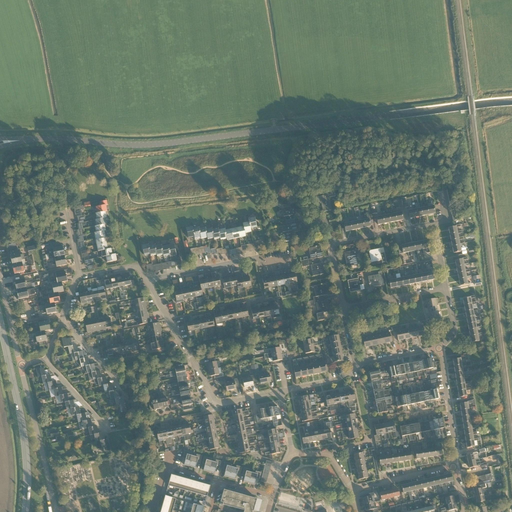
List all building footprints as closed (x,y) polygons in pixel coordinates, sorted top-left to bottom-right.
[(324,198),(323,195),(314,197),(315,204),(321,203),(323,212),(332,210),(329,197),(324,198)] [(97,213),(105,212),(107,211),(106,205),(107,205),(106,200),(100,202),(100,206),(96,207),(97,213)] [(285,216),(286,225),(286,226),(295,224),(295,223),(294,215),(296,214),(295,211),(300,210),(299,203),(298,203),(297,203),(290,205),(290,209),(282,211),(283,217),(285,216)] [(380,206),(380,203),(370,205),(371,208),(372,214),(375,214),(374,207),(380,206)] [(378,225),(384,224),(383,216),(384,216),(383,211),(381,212),(381,216),(376,217),(378,225)] [(96,220),(105,218),(106,218),(105,212),(97,213),(95,214),(96,220)] [(249,222),(250,229),(257,228),(255,217),(251,218),(250,217),(248,217),(249,222)] [(96,226),(104,225),(106,224),(105,218),(96,220),(95,220),(96,226)] [(243,227),(245,233),(251,232),(250,229),(249,222),(243,223),(243,227)] [(286,226),(286,225),(281,226),(282,232),(284,232),(285,241),(295,239),(293,230),(299,229),(297,223),(295,223),(295,224),(286,226)] [(457,233),(457,231),(456,227),(460,226),(460,224),(455,225),(456,227),(448,228),(450,234),(457,233)] [(96,233),(104,231),(106,231),(104,225),(96,226),(94,227),(96,233)] [(188,238),(194,236),(193,228),(192,227),(186,228),(188,238)] [(195,240),(201,238),(199,229),(199,227),(193,228),(194,236),(195,240)] [(201,238),(207,237),(206,229),(205,227),(199,229),(201,238)] [(243,227),(237,228),(239,238),(245,237),(245,233),(243,227)] [(208,239),(214,238),(212,230),(212,228),(206,229),(207,237),(208,239)] [(214,239),(220,238),(219,230),(218,228),(212,230),(214,238),(214,239)] [(233,239),(239,238),(237,228),(231,229),(233,239)] [(221,240),(226,239),(227,238),(225,230),(225,229),(219,230),(220,238),(221,240)] [(450,234),(451,241),(458,239),(458,238),(457,233),(461,233),(461,230),(457,231),(457,233),(450,234)] [(96,245),(106,243),(105,237),(95,239),(96,245)] [(451,241),(452,247),(460,245),(459,244),(459,240),(463,239),(462,237),(458,238),(458,239),(451,241)] [(426,241),(420,242),(421,249),(422,249),(426,248),(427,253),(429,253),(428,248),(426,241)] [(52,254),(63,251),(63,248),(64,248),(63,246),(59,247),(58,242),(50,243),(51,249),(53,249),(53,251),(48,252),(48,254),(52,254)] [(423,254),(422,249),(421,249),(420,242),(414,243),(415,251),(416,250),(420,250),(421,254),(423,254)] [(167,244),(167,245),(168,245),(170,255),(169,255),(170,257),(176,256),(176,253),(174,244),(170,245),(170,243),(167,244)] [(415,251),(414,243),(408,244),(409,252),(410,252),(414,251),(415,255),(417,255),(416,250),(415,251)] [(460,245),(452,247),(453,253),(461,252),(460,246),(464,245),(464,243),(459,244),(460,245)] [(148,246),(149,246),(148,244),(142,245),(144,255),(150,254),(148,246)] [(150,255),(156,254),(157,254),(155,246),(155,244),(149,246),(148,246),(150,254),(150,255)] [(411,256),(410,252),(409,252),(408,244),(401,246),(403,253),(408,252),(409,257),(411,256)] [(161,245),(155,246),(157,254),(156,254),(157,256),(163,255),(161,247),(162,246),(161,245)] [(163,256),(169,255),(170,255),(168,245),(167,245),(162,246),(161,247),(163,255),(163,256)] [(301,264),(318,261),(318,258),(322,257),(320,246),(308,248),(310,259),(301,261),(301,264)] [(106,256),(112,255),(111,249),(108,249),(101,251),(102,257),(106,256)] [(380,251),(379,249),(369,251),(371,262),(382,260),(382,261),(382,263),(386,262),(384,254),(380,255),(380,251)] [(11,258),(11,260),(24,257),(23,255),(20,256),(19,250),(10,252),(10,253),(9,253),(10,258),(11,258)] [(358,254),(357,250),(348,252),(349,255),(345,256),(347,267),(358,265),(356,254),(358,254)] [(115,254),(112,255),(106,256),(107,263),(117,261),(115,254)] [(464,265),(463,264),(462,260),(467,259),(466,257),(462,258),(462,259),(455,261),(456,267),(464,265)] [(318,261),(301,264),(302,267),(311,266),(313,276),(324,274),(322,263),(319,264),(318,261)] [(468,263),(463,264),(464,265),(456,267),(457,273),(465,272),(465,270),(464,266),(468,265),(468,263)] [(25,269),(25,267),(13,270),(14,273),(13,273),(14,276),(21,275),(24,274),(23,272),(24,272),(23,270),(25,269)] [(289,275),(290,284),(297,282),(295,274),(291,275),(291,271),(292,271),(292,268),(287,269),(289,275)] [(465,272),(457,273),(459,279),(466,278),(466,276),(465,273),(469,272),(469,269),(465,270),(465,272)] [(281,271),(282,276),(284,285),(290,284),(289,275),(285,276),(284,273),(286,272),(286,270),(281,271)] [(54,277),(55,279),(66,277),(66,276),(65,274),(66,274),(66,272),(65,272),(64,271),(56,273),(56,274),(55,274),(54,275),(54,277)] [(240,274),(239,271),(234,272),(236,278),(237,286),(238,289),(244,287),(243,279),(239,280),(238,277),(240,276),(240,274)] [(284,285),(282,276),(280,277),(279,274),(279,271),(274,272),(275,278),(276,278),(278,286),(284,285)] [(211,273),(212,279),(214,287),(221,286),(219,278),(215,278),(214,275),(216,275),(216,272),(211,273)] [(237,286),(236,278),(232,278),(231,275),(233,275),(233,272),(228,273),(229,279),(231,287),(237,286)] [(271,288),(278,286),(276,278),(275,278),(272,279),(271,275),(273,275),(273,272),(268,273),(269,279),(271,288)] [(384,285),(382,272),(378,272),(379,274),(368,277),(370,288),(384,285)] [(241,274),(243,279),(244,287),(251,286),(249,278),(245,279),(244,276),(246,275),(246,273),(241,274)] [(208,289),(214,287),(212,279),(210,279),(209,274),(205,275),(206,280),(208,289)] [(231,287),(229,279),(225,280),(224,276),(226,276),(226,274),(221,275),(224,288),(231,287)] [(271,288),(269,279),(265,280),(265,276),(267,276),(266,274),(261,275),(264,289),(271,288)] [(123,276),(125,286),(131,284),(132,286),(134,286),(133,277),(130,278),(129,275),(123,276)] [(199,282),(201,287),(201,290),(208,289),(206,280),(202,281),(201,278),(203,277),(203,275),(198,276),(199,282)] [(470,275),(466,276),(466,278),(459,279),(460,286),(470,284),(470,282),(467,283),(466,279),(471,278),(470,275)] [(125,286),(123,276),(117,277),(119,287),(122,286),(123,291),(126,291),(125,286)] [(192,277),(194,289),(196,297),(202,296),(201,290),(201,287),(197,288),(196,285),(198,284),(198,282),(199,282),(198,276),(192,277)] [(364,289),(361,276),(358,276),(358,279),(348,281),(350,292),(364,289)] [(119,287),(117,277),(111,278),(113,288),(119,287)] [(113,288),(111,278),(104,280),(106,289),(110,289),(111,292),(113,292),(113,288)] [(188,290),(189,298),(196,297),(194,289),(190,290),(190,286),(192,286),(191,283),(190,284),(188,278),(185,278),(188,290)] [(178,286),(177,280),(172,281),(176,301),(177,303),(183,302),(183,300),(181,291),(177,292),(177,289),(179,288),(178,286)] [(181,291),(183,300),(189,298),(188,290),(184,291),(183,287),(185,287),(185,285),(183,285),(183,283),(180,283),(181,291)] [(313,300),(323,298),(323,295),(327,295),(325,284),(313,286),(316,297),(313,297),(313,300)] [(94,302),(92,292),(91,291),(91,288),(87,288),(84,289),(85,294),(87,303),(94,302)] [(34,291),(18,295),(18,298),(17,298),(18,300),(20,299),(21,302),(27,301),(26,298),(28,297),(28,295),(29,295),(37,294),(38,290),(34,291)] [(98,291),(100,301),(106,299),(104,290),(98,291)] [(85,294),(79,295),(81,305),(87,303),(85,294)] [(462,299),(464,305),(471,303),(471,302),(470,299),(475,298),(474,295),(470,296),(470,297),(462,299)] [(132,307),(136,306),(145,304),(144,298),(134,299),(135,304),(131,305),(132,307)] [(324,301),(323,298),(313,300),(313,301),(308,302),(309,306),(310,306),(314,305),(314,304),(316,303),(318,314),(316,314),(318,321),(324,320),(323,313),(330,311),(328,301),(324,301)] [(426,301),(427,307),(437,305),(435,299),(426,301)] [(280,317),(279,314),(277,306),(273,307),(272,303),(275,303),(274,301),(269,302),(271,307),(272,316),(273,315),(273,318),(280,317)] [(238,304),(240,309),(242,318),(248,316),(247,308),(242,309),(242,305),(244,305),(244,306),(246,305),(246,302),(238,304)] [(272,316),(271,307),(267,308),(266,304),(268,304),(268,302),(263,303),(264,308),(266,317),(272,316)] [(472,310),(472,309),(471,305),(476,304),(475,302),(471,302),(471,303),(464,305),(465,311),(472,310)] [(260,318),(266,317),(264,308),(260,309),(260,306),(262,305),(261,303),(256,304),(258,310),(260,318)] [(136,306),(137,312),(147,310),(145,304),(136,306)] [(233,311),(235,319),(242,318),(240,309),(236,310),(235,307),(237,306),(237,304),(232,305),(233,311)] [(229,320),(235,319),(233,311),(229,311),(229,308),(231,308),(230,305),(225,306),(227,312),(229,320)] [(258,310),(254,311),(253,307),(255,307),(255,305),(250,305),(253,320),(260,318),(258,310)] [(437,305),(427,307),(429,314),(438,312),(437,305)] [(219,308),(220,313),(222,322),(229,320),(227,312),(223,313),(222,309),(224,309),(224,307),(219,308)] [(213,309),(216,323),(216,325),(222,324),(222,322),(220,313),(216,314),(216,311),(218,310),(217,308),(213,309)] [(465,311),(466,317),(474,316),(474,315),(473,311),(477,310),(477,308),(472,309),(472,310),(465,311)] [(148,316),(147,310),(137,312),(138,318),(148,316)] [(438,312),(429,314),(430,321),(440,319),(438,312)] [(206,319),(207,328),(214,327),(213,318),(211,318),(210,315),(209,313),(205,314),(206,319)] [(207,328),(206,319),(202,320),(201,317),(203,316),(203,314),(198,315),(199,321),(200,321),(201,329),(207,328)] [(466,317),(467,324),(475,322),(475,321),(474,317),(478,316),(478,314),(474,315),(474,316),(466,317)] [(200,321),(199,321),(196,321),(195,318),(197,318),(196,315),(192,316),(193,322),(195,330),(201,329),(200,321)] [(148,316),(138,318),(135,319),(135,322),(139,321),(140,324),(149,323),(148,316)] [(188,332),(195,330),(193,322),(189,323),(188,319),(190,319),(190,317),(185,318),(188,332)] [(104,319),(106,329),(112,328),(110,318),(104,319)] [(98,320),(100,330),(106,329),(104,319),(98,320)] [(98,320),(91,322),(94,331),(100,330),(98,320)] [(476,328),(476,327),(475,323),(480,322),(479,320),(475,321),(475,322),(467,324),(469,330),(476,328)] [(94,331),(91,322),(85,323),(87,333),(94,331)] [(151,331),(160,329),(159,322),(149,325),(151,331)] [(423,326),(416,327),(418,337),(425,335),(423,326)] [(480,326),(476,327),(476,328),(469,330),(470,336),(477,334),(477,333),(476,329),(481,329),(480,326)] [(418,337),(416,327),(409,329),(411,338),(418,337)] [(152,337),(162,335),(160,329),(151,331),(147,332),(149,338),(152,337)] [(405,339),(411,338),(409,329),(403,330),(405,339)] [(398,341),(405,339),(403,330),(396,331),(398,341)] [(477,334),(470,336),(471,342),(479,341),(478,336),(482,335),(482,332),(477,333),(477,334)] [(383,334),(385,343),(391,342),(390,333),(383,334)] [(383,334),(376,335),(378,345),(385,343),(383,334)] [(153,343),(163,341),(162,335),(152,337),(153,343)] [(326,345),(331,344),(330,343),(340,342),(338,335),(329,337),(330,342),(326,343),(326,345)] [(370,337),(372,346),(378,345),(376,335),(370,337)] [(66,338),(62,339),(63,343),(62,346),(63,346),(64,347),(68,347),(70,354),(74,353),(72,346),(71,341),(74,341),(73,338),(70,338),(70,337),(66,338)] [(365,347),(372,346),(370,337),(363,338),(365,347)] [(313,345),(313,346),(318,345),(317,343),(313,344),(312,339),(303,341),(304,347),(313,345)] [(136,341),(126,343),(128,353),(138,351),(137,346),(136,341)] [(163,341),(153,343),(151,344),(152,350),(164,347),(163,341)] [(328,352),(332,351),(332,350),(341,348),(340,342),(330,343),(331,344),(331,348),(327,349),(328,352)] [(119,345),(121,354),(128,353),(126,343),(119,345)] [(74,353),(70,354),(72,361),(75,360),(76,360),(80,360),(78,352),(77,347),(80,347),(79,344),(76,345),(72,346),(74,353)] [(121,354),(119,345),(113,346),(115,356),(121,354)] [(313,345),(304,347),(305,353),(314,352),(319,352),(318,349),(314,350),(313,346),(313,345)] [(109,357),(115,356),(113,346),(104,348),(105,353),(108,353),(109,357)] [(264,357),(281,354),(280,347),(270,349),(271,353),(264,354),(264,357)] [(342,354),(341,348),(332,350),(332,351),(333,354),(328,355),(329,358),(333,357),(333,356),(342,354)] [(80,360),(76,360),(77,363),(79,365),(80,367),(82,367),(86,366),(84,358),(83,354),(86,353),(87,352),(85,350),(78,352),(80,360)] [(282,360),(281,354),(264,357),(265,359),(272,358),(273,362),(270,362),(271,365),(278,364),(277,361),(282,360)] [(333,356),(333,357),(334,361),(330,362),(330,364),(335,363),(334,362),(343,360),(342,354),(333,356)] [(86,366),(82,367),(83,370),(85,371),(86,374),(88,373),(92,372),(90,365),(88,357),(84,358),(86,366)] [(465,359),(465,357),(460,358),(453,360),(454,366),(461,365),(461,363),(461,360),(465,359)] [(209,370),(218,368),(216,362),(220,361),(219,358),(211,359),(211,363),(208,363),(209,370)] [(432,374),(431,370),(433,370),(433,368),(436,368),(434,362),(432,363),(431,358),(426,359),(429,375),(432,374)] [(319,364),(320,373),(327,372),(325,363),(326,363),(326,361),(323,362),(323,363),(320,364),(319,364)] [(312,365),(314,374),(320,373),(319,364),(320,364),(319,362),(317,363),(317,364),(313,365),(312,365)] [(92,372),(88,373),(89,381),(93,380),(97,379),(96,372),(94,367),(98,366),(97,363),(94,364),(90,365),(92,372)] [(408,363),(403,364),(405,374),(407,374),(409,381),(411,381),(411,379),(408,363)] [(466,363),(461,363),(461,365),(454,366),(455,372),(462,371),(462,370),(462,366),(466,365),(466,363)] [(308,376),(314,374),(312,365),(313,365),(313,364),(311,364),(311,366),(307,366),(306,367),(308,376)] [(43,384),(47,383),(46,375),(44,368),(43,365),(40,366),(40,368),(36,369),(38,377),(42,376),(43,384)] [(305,367),(301,368),(300,368),(302,377),(308,376),(306,367),(307,366),(307,365),(304,365),(305,367)] [(296,378),(302,377),(300,368),(301,368),(301,366),(298,367),(299,368),(294,369),(296,378)] [(368,372),(369,377),(388,373),(387,367),(384,368),(384,371),(380,372),(380,370),(368,372)] [(218,368),(209,370),(210,376),(214,375),(215,378),(223,377),(222,374),(219,374),(218,368)] [(455,372),(456,378),(463,377),(463,376),(463,372),(467,371),(467,369),(462,370),(462,371),(455,372)] [(97,379),(93,380),(94,384),(98,383),(99,386),(103,385),(101,378),(100,373),(105,372),(103,370),(100,371),(96,372),(97,379)] [(271,382),(269,373),(259,375),(260,384),(271,382)] [(388,373),(369,377),(370,381),(382,379),(381,377),(386,376),(387,377),(389,376),(388,373)] [(250,379),(243,380),(244,388),(254,386),(253,382),(257,382),(255,375),(253,376),(250,376),(250,379)] [(464,383),(464,382),(463,378),(468,377),(468,375),(463,376),(463,377),(456,378),(457,385),(464,383)] [(234,378),(234,376),(227,377),(226,381),(226,383),(225,384),(227,391),(236,389),(236,386),(239,385),(238,379),(234,379),(234,378)] [(55,381),(51,382),(53,389),(55,397),(59,396),(57,388),(56,384),(61,383),(59,380),(55,381)] [(457,385),(458,391),(465,390),(465,388),(464,384),(469,384),(469,381),(464,382),(464,383),(457,385)] [(387,383),(371,386),(372,391),(383,389),(382,386),(387,385),(387,383)] [(435,401),(434,401),(432,389),(430,389),(429,385),(427,386),(430,402),(435,401)] [(171,394),(174,393),(189,390),(188,387),(189,387),(189,386),(179,388),(179,390),(171,391),(171,394)] [(63,395),(62,390),(67,389),(65,387),(62,387),(57,388),(59,396),(61,403),(65,402),(63,395)] [(470,388),(465,388),(465,390),(458,391),(459,397),(466,396),(465,391),(470,390),(470,388)] [(115,398),(112,399),(113,402),(114,403),(115,403),(116,403),(116,406),(119,405),(121,405),(119,397),(117,390),(113,391),(115,398)] [(169,401),(167,401),(165,392),(163,392),(164,397),(161,398),(161,399),(163,409),(168,408),(168,405),(170,405),(169,401)] [(158,393),(155,394),(159,410),(163,409),(161,399),(159,399),(158,393)] [(336,393),(334,394),(336,404),(338,403),(340,409),(342,409),(339,393),(336,394),(336,393)] [(334,414),(333,411),(330,395),(327,396),(327,395),(325,395),(327,407),(330,406),(331,415),(334,414)] [(121,405),(119,405),(120,411),(122,411),(122,412),(130,410),(129,408),(128,402),(125,403),(123,396),(119,397),(121,405)] [(72,416),(76,415),(75,408),(74,403),(79,402),(77,400),(69,401),(70,409),(72,416)] [(460,404),(461,410),(468,408),(468,407),(467,403),(472,403),(472,401),(470,401),(467,401),(467,403),(460,404)] [(475,406),(468,407),(468,408),(461,410),(462,416),(469,415),(469,414),(468,410),(475,409),(475,406)] [(266,424),(263,409),(260,410),(259,409),(258,409),(259,414),(256,415),(257,422),(263,421),(264,425),(266,424)] [(88,428),(86,421),(85,413),(81,414),(82,422),(78,423),(80,430),(84,429),(88,428)] [(469,415),(462,416),(463,422),(470,421),(470,420),(470,416),(474,415),(474,413),(469,414),(469,415)] [(94,419),(86,421),(88,428),(90,436),(94,434),(92,427),(91,422),(94,422),(94,419)] [(437,419),(432,420),(434,430),(437,430),(438,435),(438,439),(441,438),(440,435),(437,419)] [(470,421),(463,422),(464,429),(471,427),(471,426),(470,422),(475,422),(475,419),(470,420),(470,421)] [(215,422),(214,420),(204,422),(205,424),(198,425),(199,428),(214,425),(214,422),(215,422)] [(235,430),(245,428),(245,425),(251,424),(250,422),(234,425),(235,430)] [(388,423),(390,433),(393,432),(394,438),(399,437),(397,429),(395,429),(393,422),(388,423)] [(187,424),(184,425),(187,440),(190,440),(188,434),(193,433),(192,427),(190,427),(189,423),(187,424)] [(414,424),(416,434),(416,435),(418,435),(419,439),(422,439),(418,423),(414,424)] [(476,426),(471,426),(471,427),(464,429),(465,435),(472,434),(472,433),(471,428),(476,428),(476,427),(478,426),(478,423),(475,423),(476,426)] [(385,442),(387,441),(384,424),(379,424),(381,435),(382,436),(384,436),(385,442)] [(181,435),(182,435),(184,435),(185,441),(187,440),(184,425),(181,425),(179,425),(181,435)] [(308,443),(306,433),(304,434),(303,427),(300,428),(303,444),(308,443)] [(163,441),(161,429),(159,429),(160,430),(156,431),(153,431),(154,436),(157,436),(158,440),(159,446),(162,445),(161,441),(163,441)] [(169,444),(166,429),(163,429),(162,429),(161,429),(163,441),(166,440),(167,445),(169,444)] [(261,434),(257,435),(258,438),(259,438),(262,437),(275,434),(277,434),(276,431),(277,431),(277,429),(265,431),(265,434),(262,435),(261,434)] [(465,435),(466,441),(473,440),(473,439),(472,435),(479,433),(479,432),(478,432),(478,429),(476,430),(476,432),(472,433),(472,434),(465,435)] [(102,432),(98,433),(99,438),(100,441),(96,442),(98,449),(102,448),(106,447),(106,449),(107,451),(111,450),(109,442),(105,443),(104,438),(102,432)] [(473,440),(466,441),(467,448),(474,446),(473,441),(478,440),(478,441),(480,440),(480,438),(473,439),(473,440)] [(239,448),(249,446),(250,446),(250,444),(254,443),(257,442),(257,440),(254,440),(238,444),(239,448)] [(353,454),(355,461),(364,459),(364,458),(363,454),(365,454),(364,450),(359,451),(359,453),(353,454)] [(189,467),(193,456),(189,455),(190,453),(184,451),(182,458),(186,459),(184,465),(189,467)] [(474,459),(478,458),(477,455),(473,456),(473,455),(477,454),(476,452),(473,453),(473,454),(466,455),(468,462),(475,460),(474,459)] [(193,456),(189,467),(195,468),(197,462),(200,463),(202,456),(196,454),(196,457),(193,456)] [(205,464),(203,471),(209,472),(212,462),(209,461),(209,458),(204,456),(202,463),(205,464)] [(365,458),(364,458),(364,459),(355,461),(356,467),(365,465),(365,464),(364,461),(366,460),(365,458)] [(475,460),(468,462),(469,468),(481,465),(481,467),(488,466),(487,462),(483,463),(482,460),(480,461),(479,458),(478,458),(474,459),(475,460)] [(212,462),(209,472),(214,474),(216,468),(219,469),(221,462),(216,460),(215,462),(212,462)] [(229,478),(232,467),(229,466),(230,464),(224,462),(222,469),(225,470),(224,476),(229,478)] [(367,464),(365,464),(365,465),(356,467),(357,473),(366,471),(366,470),(365,467),(367,467),(367,464)] [(232,467),(229,478),(235,480),(237,473),(240,474),(242,467),(236,466),(236,468),(232,467)] [(245,476),(243,482),(249,484),(252,473),(249,472),(249,469),(244,468),(242,475),(245,476)] [(366,471),(357,473),(359,480),(368,478),(367,473),(368,473),(368,470),(366,470),(366,471)] [(252,473),(249,484),(254,485),(256,479),(259,480),(261,473),(256,471),(255,474),(252,473)] [(446,483),(447,482),(451,482),(452,486),(455,485),(454,481),(453,481),(451,474),(445,475),(446,483)] [(170,480),(168,486),(174,487),(177,477),(177,476),(171,475),(169,480),(170,480)] [(448,487),(447,482),(446,483),(445,475),(438,477),(440,484),(441,484),(445,483),(446,487),(448,487)] [(182,478),(177,477),(174,487),(179,489),(182,478)] [(438,477),(432,478),(434,486),(435,485),(439,485),(440,489),(442,488),(441,484),(440,484),(438,477)] [(182,478),(179,489),(185,490),(188,480),(182,478)] [(436,490),(435,485),(434,486),(432,478),(426,480),(428,487),(429,487),(433,486),(434,490),(436,490)] [(188,480),(185,490),(190,492),(193,481),(188,480)] [(426,480),(420,481),(422,489),(423,489),(427,488),(428,492),(430,491),(429,487),(428,487),(426,480)] [(199,483),(193,481),(190,492),(196,493),(199,483)] [(422,489),(420,481),(414,483),(416,490),(417,490),(421,489),(422,493),(424,493),(423,489),(422,489)] [(201,495),(204,484),(199,483),(196,493),(201,495)] [(418,494),(417,490),(416,490),(414,483),(408,484),(410,492),(411,491),(414,491),(416,495),(418,494)] [(204,484),(201,495),(207,497),(208,491),(209,491),(210,486),(204,484)] [(412,496),(411,491),(410,492),(408,484),(401,486),(403,493),(408,492),(409,496),(412,496)] [(475,496),(483,495),(482,491),(485,490),(486,489),(485,484),(473,487),(475,496)] [(245,511),(256,511),(253,511),(257,499),(224,490),(220,502),(246,510),(245,511)] [(363,498),(364,504),(372,502),(371,496),(374,496),(373,493),(365,495),(366,497),(363,498)] [(484,501),(483,495),(475,496),(476,503),(477,503),(480,502),(481,505),(489,503),(488,501),(488,500),(487,500),(484,501)] [(163,502),(174,505),(176,499),(165,496),(163,502)] [(446,504),(455,502),(453,496),(445,498),(446,504)] [(163,502),(162,507),(173,510),(174,505),(163,502)] [(369,511),(373,511),(378,511),(377,508),(376,508),(375,502),(372,502),(364,504),(366,511),(369,510),(369,511)] [(426,508),(427,511),(433,511),(433,509),(436,509),(434,502),(430,503),(431,507),(426,508)] [(440,506),(436,507),(437,511),(441,511),(448,510),(448,511),(456,509),(455,502),(446,504),(440,506)] [(490,506),(489,504),(489,503),(481,505),(481,508),(477,509),(478,511),(486,511),(485,507),(490,506)]
